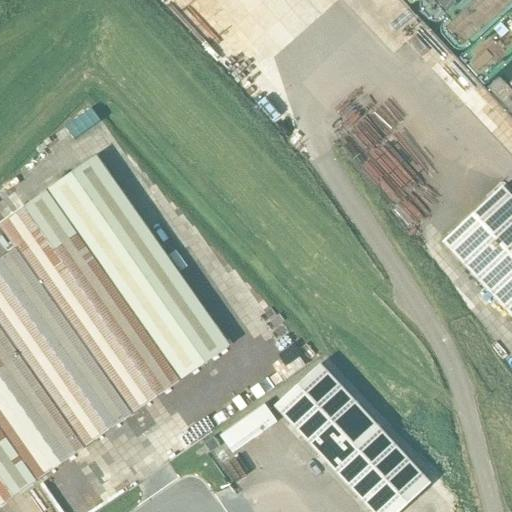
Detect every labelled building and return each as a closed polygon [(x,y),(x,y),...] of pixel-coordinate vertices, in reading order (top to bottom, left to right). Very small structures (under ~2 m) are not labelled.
[(96,157),(0,224),(0,226),(16,249),(0,260),(0,507),(230,347),(96,157)] [(511,198),(502,188),(443,243),(511,317),(511,198)] [(372,511),(400,511),(430,485),(320,365),(275,407),(372,511)] [(204,444),(211,453),(211,454),(221,447),(214,437),(204,444)] [(102,475),(83,487),(97,508),(115,496),(102,475)]
